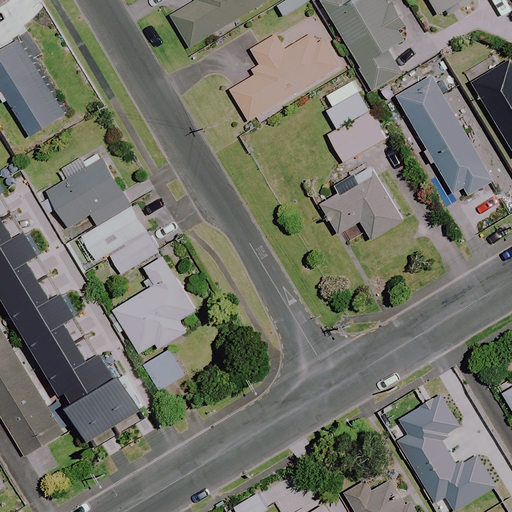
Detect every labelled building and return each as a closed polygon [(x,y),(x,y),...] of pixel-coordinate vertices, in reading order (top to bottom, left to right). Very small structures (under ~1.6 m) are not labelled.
[(272,0),(201,0),(173,17),(191,48),(272,0)] [(311,1),(309,0),(290,0),(279,7),(286,17),(311,1)] [(359,0),(358,1),(356,0),(323,0),(373,92),(404,75),(391,51),(414,39),(392,0),(359,0)] [(430,0),(441,17),(468,0),(430,0)] [(319,44),(305,21),(254,52),(266,72),(233,91),(251,122),(343,67),(326,39),(319,44)] [(66,115),(19,42),(0,53),(0,88),(32,137),(66,115)] [(496,182),(434,76),(398,97),(456,195),(466,189),(470,197),(496,182)] [(387,140),(360,94),(329,112),(340,131),(330,136),(346,164),(387,140)] [(113,169),(107,159),(99,146),(62,169),(70,181),(50,194),(71,230),(92,217),(97,226),(134,203),(113,169)] [(405,223),(378,175),(324,206),(340,235),(362,223),(373,241),(405,223)] [(151,231),(136,206),(84,236),(99,261),(151,231)] [(160,251),(150,234),(113,258),(123,275),(160,251)] [(196,312),(166,258),(148,268),(158,286),(116,310),(143,358),(189,333),(182,320),(196,312)] [(35,315),(19,288),(0,300),(16,326),(35,315)] [(131,403),(122,388),(115,376),(124,370),(120,363),(129,358),(119,341),(115,343),(90,301),(46,327),(61,353),(66,350),(95,398),(85,404),(96,423),(131,403)] [(66,434),(0,322),(0,414),(26,458),(66,434)] [(186,377),(171,350),(145,364),(161,391),(186,377)] [(490,469),(458,412),(416,436),(450,496),(443,500),(450,511),(498,511),(511,504),(511,467),(507,459),(490,469)] [(401,510),(380,474),(347,493),(357,511),(420,511),(415,502),(401,510)] [(265,511),(269,510),(259,495),(235,510),(236,511),(265,511)]
